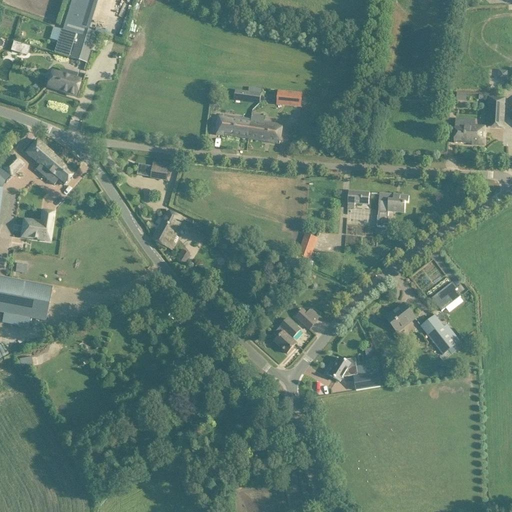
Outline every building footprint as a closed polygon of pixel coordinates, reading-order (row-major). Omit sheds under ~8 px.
[(78,34),(71,58),(86,63),(95,32),(88,30),(96,0),(75,0),(67,27),(65,26),(64,30),(78,34)] [(63,31),(56,54),(69,58),(76,35),(63,31)] [(13,42),(11,51),(27,56),(29,47),(13,42)] [(52,73),(48,87),(67,93),(67,94),(75,97),(80,81),(69,78),(70,73),(61,70),(59,75),(52,73)] [(242,91),(241,101),(259,103),(261,94),(242,91)] [(303,95),(297,94),(280,92),(278,106),(296,107),(302,108),(303,95)] [(504,129),(505,99),(489,98),(488,128),(504,129)] [(216,135),(249,140),(251,120),(224,116),(224,118),(219,118),(216,135)] [(280,145),(283,125),(251,120),(249,140),(280,145)] [(484,146),(485,127),(473,126),(473,127),(455,126),(454,143),(472,144),(472,145),(484,146)] [(51,153),(37,141),(25,154),(40,166),(51,153)] [(75,173),(58,159),(51,153),(40,166),(36,170),(54,186),(58,181),(64,186),(75,173)] [(0,207),(3,189),(2,189),(5,181),(12,176),(16,172),(23,165),(13,154),(0,166),(1,168),(0,169),(0,207)] [(167,181),(169,164),(153,161),(151,179),(167,181)] [(349,192),(348,208),(355,209),(355,204),(369,205),(370,194),(349,192)] [(377,227),(387,227),(388,212),(405,214),(405,203),(409,203),(409,197),(380,195),(377,227)] [(152,240),(172,250),(178,238),(175,236),(183,219),(167,211),(152,240)] [(50,242),(52,225),(24,221),(21,238),(50,242)] [(191,232),(204,239),(208,232),(195,225),(191,232)] [(297,256),(309,260),(317,238),(305,234),(297,256)] [(177,261),(184,265),(190,254),(183,250),(177,261)] [(16,264),(15,271),(25,273),(26,265),(16,264)] [(0,313),(46,322),(52,288),(0,277),(0,313)] [(452,283),(432,299),(441,312),(461,297),(456,291),(458,290),(452,283)] [(404,305),(405,307),(396,315),(394,313),(386,319),(397,333),(415,319),(404,305)] [(296,318),(302,323),(310,330),(316,323),(316,322),(320,318),(311,310),(307,314),(303,310),(296,318)] [(456,345),(460,342),(447,325),(444,327),(435,316),(421,327),(443,355),(440,358),(442,361),(451,354),(451,355),(459,349),(456,345)] [(278,339),(275,343),(287,354),(296,344),(292,340),(300,331),(288,319),(274,335),(278,339)] [(16,362),(23,374),(27,372),(20,359),(16,362)] [(343,377),(344,378),(358,376),(355,359),(347,360),(346,362),(341,359),(337,365),(335,363),(331,369),(333,371),(330,376),(340,382),(343,377)] [(354,378),(356,391),(381,387),(379,374),(354,378)] [(99,412),(102,419),(111,414),(108,406),(103,408),(104,410),(99,412)] [(268,431),(260,413),(250,418),(258,435),(268,431)]
